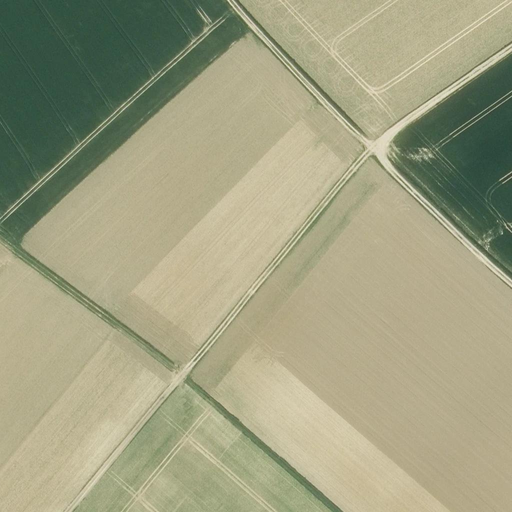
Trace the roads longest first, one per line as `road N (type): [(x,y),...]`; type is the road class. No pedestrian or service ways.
road 1 (track): [(371,148),(72,511)]
road 2 (track): [(0,240),(182,376),(338,511)]
road 3 (track): [(227,0),(511,284)]
road 4 (track): [(371,148),(511,48)]
